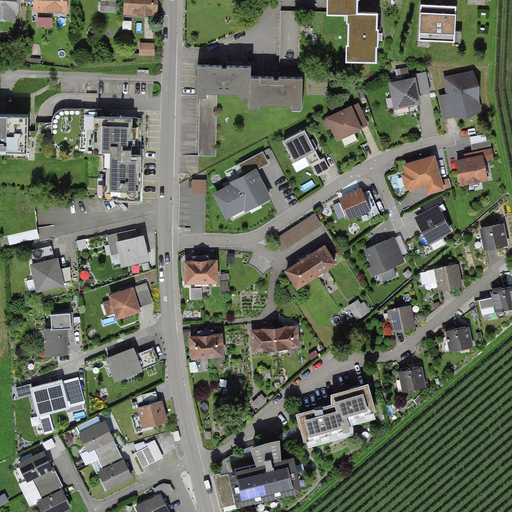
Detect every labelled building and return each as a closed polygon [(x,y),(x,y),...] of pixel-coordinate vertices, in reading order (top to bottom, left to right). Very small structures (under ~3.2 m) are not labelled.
[(0,0),(0,21),(13,22),(13,14),(18,14),(19,0),(0,0)] [(65,0),(31,0),(30,13),(64,14),(65,0)] [(116,11),(115,0),(102,0),(104,12),(116,11)] [(156,0),(121,0),(121,16),(156,17),(156,0)] [(357,0),(329,0),(330,13),(358,13),(357,0)] [(464,1),(451,0),(429,0),(428,32),(462,33),(464,1)] [(358,13),(348,13),(348,60),(377,60),(377,13),(358,13)] [(54,26),(54,17),(40,17),(40,26),(54,26)] [(155,43),(139,44),(139,57),(155,56),(155,43)] [(249,97),(250,77),(250,67),(197,65),(197,95),(207,96),(207,91),(241,92),(241,97),(249,97)] [(472,71),(440,78),(444,94),(438,96),(443,120),(480,113),(472,71)] [(302,77),(250,77),(249,97),(249,108),(259,108),(259,104),(291,104),(291,109),(301,109),(302,77)] [(414,77),(387,82),(392,109),(420,104),(414,77)] [(350,105),(324,117),(334,141),(361,129),(350,105)] [(96,125),(96,112),(86,112),(86,125),(96,125)] [(0,154),(27,155),(28,114),(0,113),(0,154)] [(132,117),(97,117),(96,154),(106,154),(105,198),(141,199),(142,155),(131,154),(132,117)] [(306,127),(280,140),(292,163),(305,157),(309,165),(321,159),(306,127)] [(434,154),(402,164),(405,173),(402,174),(407,190),(425,185),(428,194),(444,189),(434,154)] [(482,154),(454,160),(459,185),(487,179),(482,154)] [(253,169),(209,191),(224,220),(268,197),(253,169)] [(194,177),(194,191),(208,191),(209,177),(194,177)] [(360,187),(336,198),(346,220),(370,210),(360,187)] [(436,204),(413,217),(428,243),(451,230),(436,204)] [(314,213),(279,236),(286,247),(322,224),(314,213)] [(502,223),(478,228),(483,250),(507,245),(502,223)] [(40,228),(10,232),(11,242),(41,238),(40,228)] [(141,232),(113,239),(120,266),(148,259),(141,232)] [(404,261),(394,236),(362,249),(372,274),(404,261)] [(436,247),(447,243),(445,237),(434,241),(436,247)] [(322,243),(282,270),(294,288),(334,262),(322,243)] [(55,255),(26,263),(34,292),(63,284),(55,255)] [(214,258),(180,260),(181,283),(215,282),(214,258)] [(457,263),(433,267),(437,291),(461,286),(457,263)] [(131,285),(106,294),(114,319),(139,311),(131,285)] [(193,286),(193,298),(204,298),(204,286),(193,286)] [(511,286),(490,291),(495,310),(511,305),(511,286)] [(362,296),(350,306),(360,319),(373,309),(362,296)] [(410,304),(387,310),(391,330),(414,325),(410,304)] [(295,324),(249,330),(252,352),(298,346),(295,324)] [(66,326),(40,328),(42,354),(68,353),(66,326)] [(469,326),(445,332),(450,352),(473,346),(469,326)] [(219,332),(185,335),(188,360),(222,356),(219,332)] [(132,346),(104,357),(113,381),(141,370),(132,346)] [(421,366),(396,371),(401,393),(425,388),(421,366)] [(60,377),(28,385),(41,433),(54,430),(49,412),(84,402),(77,376),(61,380),(60,377)] [(331,403),(296,412),(303,437),(341,427),(338,418),(370,409),(363,384),(329,394),(331,403)] [(160,400),(135,407),(141,428),(166,421),(160,400)] [(104,420),(77,434),(86,451),(94,447),(99,457),(118,448),(104,420)] [(136,444),(143,465),(165,458),(158,437),(136,444)] [(134,478),(118,448),(99,457),(105,468),(96,473),(106,492),(134,478)] [(42,451),(17,463),(26,481),(33,478),(38,488),(58,478),(55,471),(53,472),(42,451)] [(287,453),(223,470),(232,503),(296,486),(287,453)] [(62,486),(58,478),(38,488),(43,498),(35,502),(40,511),(59,511),(70,507),(60,487),(62,486)] [(168,511),(159,494),(134,506),(137,511),(168,511)]
